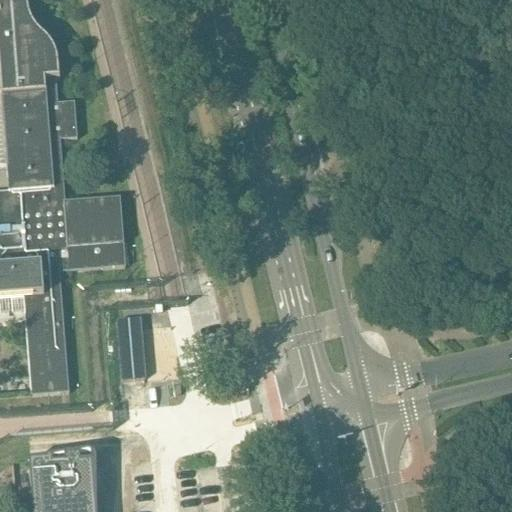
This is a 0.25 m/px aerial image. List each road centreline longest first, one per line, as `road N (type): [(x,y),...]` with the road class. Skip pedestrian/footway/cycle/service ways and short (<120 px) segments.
road 1 (primary): [(216,0),(315,394)]
road 2 (primary): [(362,388),(270,0)]
road 3 (unclassified): [(511,355),(362,388)]
road 4 (unclassified): [(369,419),(511,384)]
